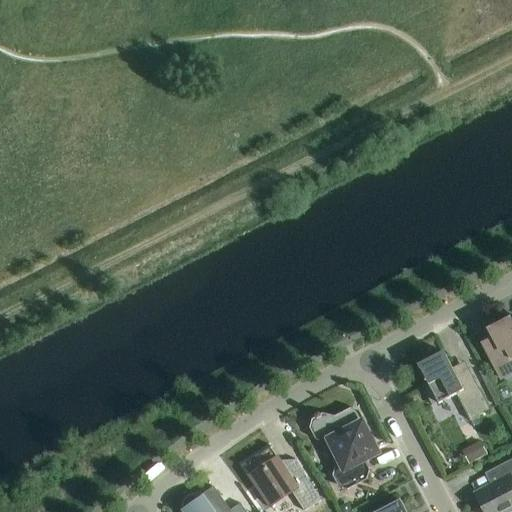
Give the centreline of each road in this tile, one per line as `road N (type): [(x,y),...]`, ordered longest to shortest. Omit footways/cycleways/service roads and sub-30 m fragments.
road 1 (track): [(511,61),(0,318)]
road 2 (residential): [(140,511),(240,429),(371,358)]
road 3 (residential): [(371,358),(447,511)]
road 4 (residential): [(371,358),(511,284)]
